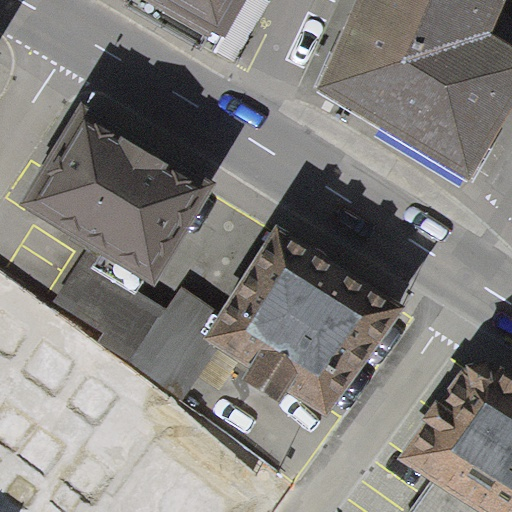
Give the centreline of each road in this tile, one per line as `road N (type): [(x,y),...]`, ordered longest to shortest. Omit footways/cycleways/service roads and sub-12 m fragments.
road 1 (residential): [(461,273),(291,511)]
road 2 (secondary): [(238,129),(461,273)]
road 3 (secondary): [(73,32),(238,129)]
road 4 (residential): [(238,129),(303,0)]
road 5 (residential): [(0,142),(73,32)]
